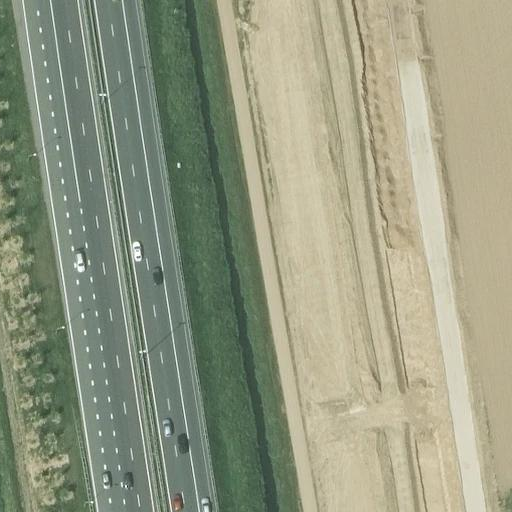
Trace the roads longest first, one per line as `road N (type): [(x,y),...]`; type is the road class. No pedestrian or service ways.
road 1 (track): [(219,0),(303,511)]
road 2 (motorway): [(57,0),(134,511)]
road 3 (motorway): [(189,511),(113,0)]
road 4 (unclassified): [(474,511),(399,0)]
